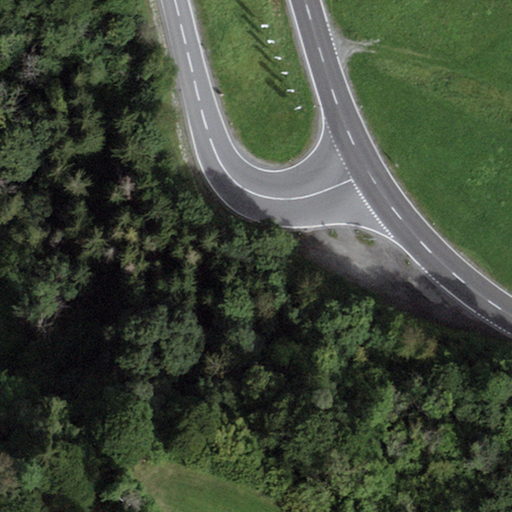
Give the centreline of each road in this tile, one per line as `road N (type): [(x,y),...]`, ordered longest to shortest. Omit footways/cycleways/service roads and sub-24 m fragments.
road 1 (tertiary): [(172,0),(206,132),(234,177),(277,202),(366,174)]
road 2 (secondary): [(366,174),(450,272),(511,317)]
road 3 (secondary): [(306,0),(366,174)]
